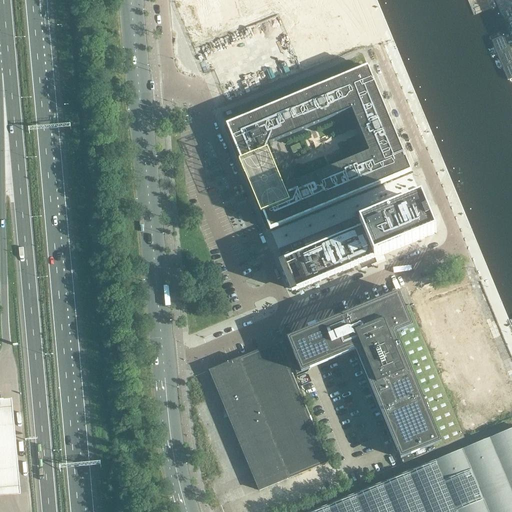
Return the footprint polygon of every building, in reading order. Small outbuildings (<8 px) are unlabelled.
[(386,39),(372,0),(311,0),(296,5),(294,0),(177,0),(178,1),(181,0),(186,11),(182,13),(203,72),(256,54),(266,80),(386,39)] [(481,0),(487,14),(496,10),(491,0),(481,0)] [(421,70),(406,33),(400,30),(398,36),(413,72),(413,73),(414,74),(414,75),(415,75),(416,75),(416,76),(417,76),(418,76),(419,75),(420,75),(421,74),(421,73),(421,72),(422,71),(421,70)] [(497,37),(511,71),(511,47),(506,33),(497,37)] [(271,230),(411,171),(383,103),(381,98),(368,67),(351,74),(228,126),(271,229),(271,230)] [(425,80),(414,84),(428,119),(439,115),(425,80)] [(439,121),(430,125),(443,158),(452,154),(439,121)] [(455,160),(447,163),(456,186),(464,182),(455,160)] [(436,233),(424,203),(411,172),(271,230),(283,261),(284,262),(296,291),(358,266),(360,265),(374,259),(384,255),(436,233)] [(296,335),(283,341),(295,371),(297,374),(310,369),(313,368),(342,356),(357,350),(395,443),(399,452),(398,452),(403,464),(465,438),(412,312),(411,309),(410,306),(404,291),(403,291),(403,292),(343,317),(335,320),(334,320),(328,323),(325,324),(324,324),(316,328),(315,328),(306,332),(305,332),(299,335),(297,336),(296,335)] [(511,415),(461,291),(412,312),(465,438),(511,418),(511,415)] [(328,462),(291,373),(286,361),(263,370),(257,356),(245,361),(245,360),(241,358),(239,358),(209,371),(210,371),(259,491),(298,475),(312,469),(328,462)] [(0,496),(22,495),(14,397),(0,398),(0,496)] [(511,511),(511,428),(440,459),(312,511),(511,511)]
